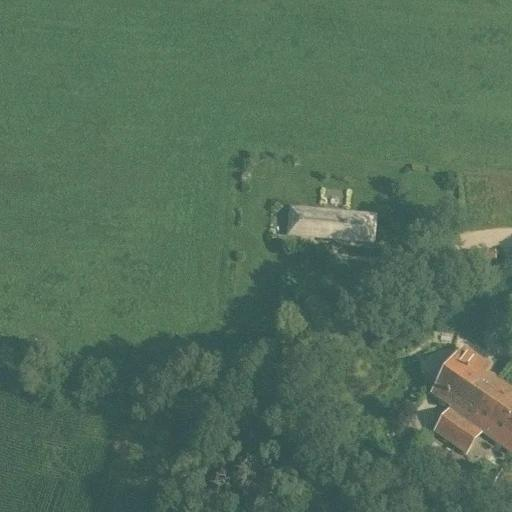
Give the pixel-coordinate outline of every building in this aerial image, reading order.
[(286,238),(332,242),(337,242),(375,245),(377,216),(288,210),(286,238)] [(281,366),(299,368),(302,350),(283,348),(281,366)] [(437,434),(455,446),(499,381),(487,373),(490,369),(464,351),(433,397),(452,410),(437,434)] [(511,389),(499,381),(455,446),(468,455),(482,434),(511,453),(511,389)] [(413,433),(402,450),(418,460),(429,443),(413,433)] [(511,476),(503,471),(492,491),(511,502),(511,476)]
